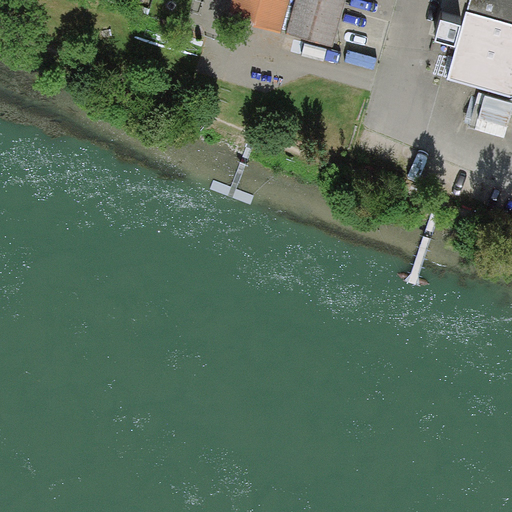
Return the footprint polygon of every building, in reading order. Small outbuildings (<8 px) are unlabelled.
[(233,0),(229,16),(282,31),(290,0),(233,0)] [(347,0),(295,0),(287,31),(335,44),(347,0)] [(511,0),(443,0),(442,5),(444,6),(443,9),(460,15),(461,9),(511,24),(511,0)] [(448,76),(511,94),(511,24),(461,9),(460,15),(463,16),(457,37),(459,38),(448,76)] [(460,15),(441,10),(435,31),(457,37),(463,16),(460,15)]
